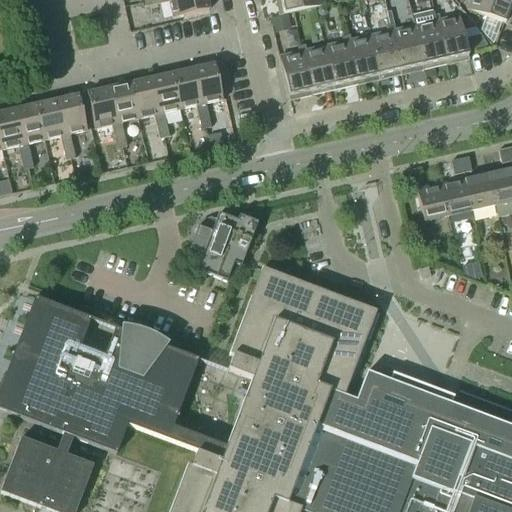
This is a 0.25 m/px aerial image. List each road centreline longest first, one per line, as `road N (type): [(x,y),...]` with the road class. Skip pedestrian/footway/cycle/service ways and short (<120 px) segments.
road 1 (tertiary): [(0,231),(279,169)]
road 2 (residential): [(272,135),(501,77),(511,65)]
road 3 (tertiary): [(279,169),(511,115)]
road 4 (residential): [(69,78),(249,37)]
